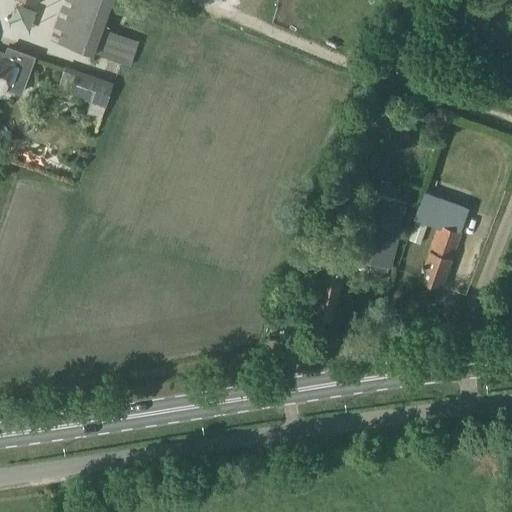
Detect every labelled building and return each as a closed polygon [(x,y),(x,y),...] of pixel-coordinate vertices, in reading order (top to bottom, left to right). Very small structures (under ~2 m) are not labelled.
[(23,0),(38,5),(38,4),(51,9),(53,0),(23,0)] [(64,0),(51,38),(94,54),(113,0),(64,0)] [(16,3),(8,24),(30,32),(38,11),(16,3)] [(0,91),(5,93),(17,59),(0,52),(0,91)] [(114,81),(65,65),(57,89),(92,100),(87,114),(102,119),(114,81)] [(314,289),(318,290),(312,313),(334,318),(349,256),(390,266),(407,199),(366,190),(352,248),(326,242),(319,266),(324,268),(321,279),(317,278),(314,289)] [(426,259),(427,259),(420,280),(441,287),(452,258),(461,231),(469,209),(437,197),(436,199),(424,194),(416,217),(439,225),(426,259)]
